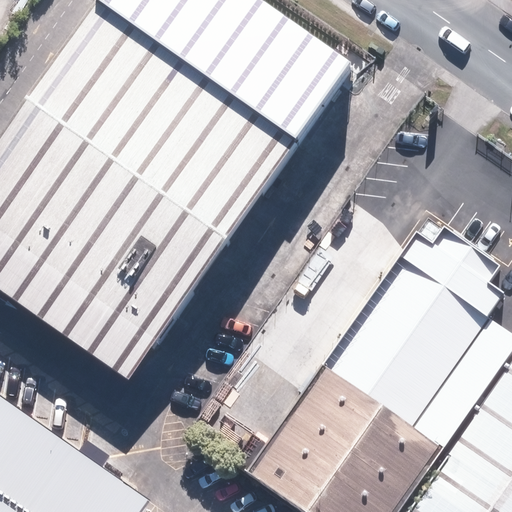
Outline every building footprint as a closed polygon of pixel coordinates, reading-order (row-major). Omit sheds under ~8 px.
[(350,63),(260,0),(95,0),(0,135),(0,288),(128,378),(350,63)] [(415,231),(322,362),(413,426),(489,317),(505,295),(487,282),(499,265),(445,227),(433,243),(415,231)] [(248,468),(311,511),(396,511),(511,348),(511,332),(489,317),(413,426),(322,362),(248,468)] [(511,511),(511,363),(406,511),(511,511)] [(147,511),(157,498),(0,389),(0,511),(147,511)]
